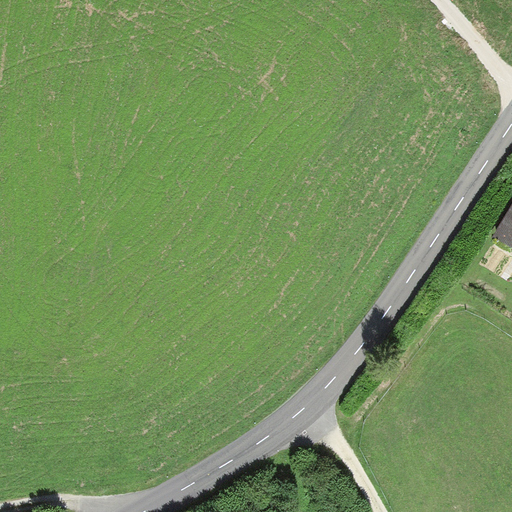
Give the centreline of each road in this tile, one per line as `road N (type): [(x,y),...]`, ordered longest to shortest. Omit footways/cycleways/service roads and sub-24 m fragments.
road 1 (tertiary): [(511,126),(331,382),(265,439),(144,511)]
road 2 (track): [(312,401),(378,511)]
